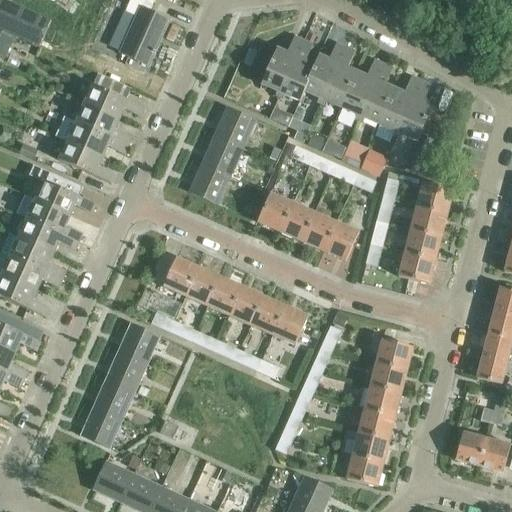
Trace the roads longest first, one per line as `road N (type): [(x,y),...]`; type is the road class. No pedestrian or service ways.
road 1 (residential): [(453,327),(504,99),(331,0)]
road 2 (residential): [(130,203),(364,304),(453,327)]
road 3 (residential): [(0,493),(130,203)]
road 4 (residential): [(130,203),(210,18),(229,0)]
road 5 (residential): [(418,485),(453,327)]
